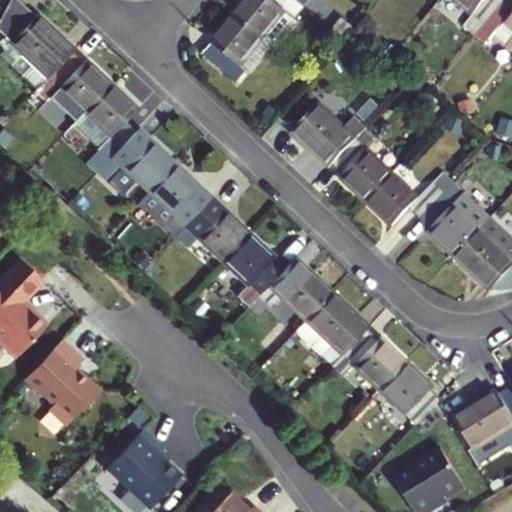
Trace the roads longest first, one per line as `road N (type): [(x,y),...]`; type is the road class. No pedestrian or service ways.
road 1 (residential): [(144,53),(411,306),(458,325),(511,316)]
road 2 (residential): [(144,318),(237,402),(329,511)]
